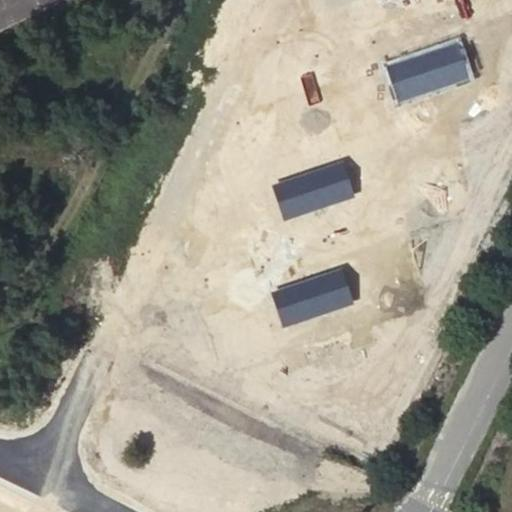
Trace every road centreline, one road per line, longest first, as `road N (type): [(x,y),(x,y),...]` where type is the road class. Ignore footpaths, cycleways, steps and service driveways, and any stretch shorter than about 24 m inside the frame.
road 1 (track): [(170,0),(86,185),(0,314)]
road 2 (unknown): [(387,0),(237,308)]
